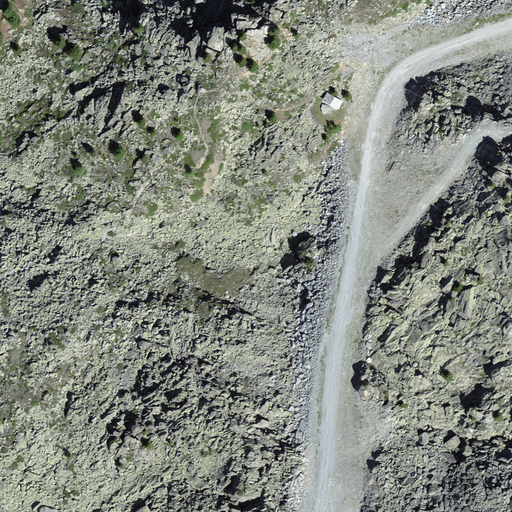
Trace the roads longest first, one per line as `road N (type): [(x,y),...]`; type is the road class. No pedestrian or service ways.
road 1 (track): [(318,511),(390,77),(414,60),(511,24)]
road 2 (track): [(511,136),(477,136),(352,278)]
